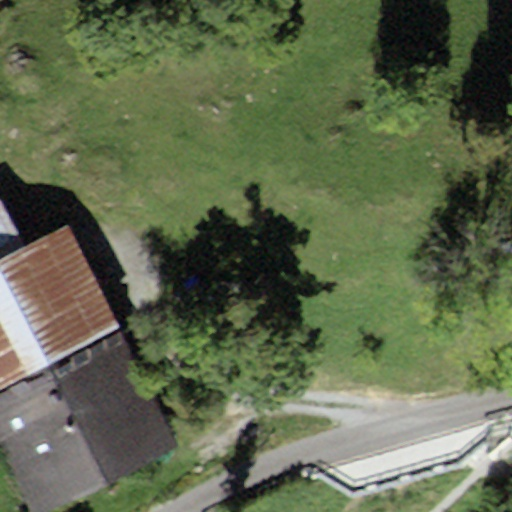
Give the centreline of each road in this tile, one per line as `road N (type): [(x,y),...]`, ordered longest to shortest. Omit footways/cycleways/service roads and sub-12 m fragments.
road 1 (unclassified): [(511,395),(282,458),(174,511)]
road 2 (track): [(173,352),(256,398),(418,421)]
